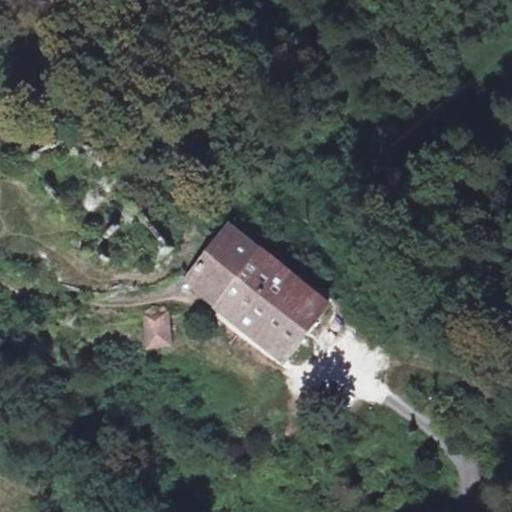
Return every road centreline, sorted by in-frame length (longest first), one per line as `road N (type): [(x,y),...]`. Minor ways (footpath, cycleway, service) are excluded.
road 1 (unclassified): [(463,511),(475,483),(468,463),(389,402),(334,372)]
road 2 (track): [(389,402),(406,399),(427,372),(511,392)]
